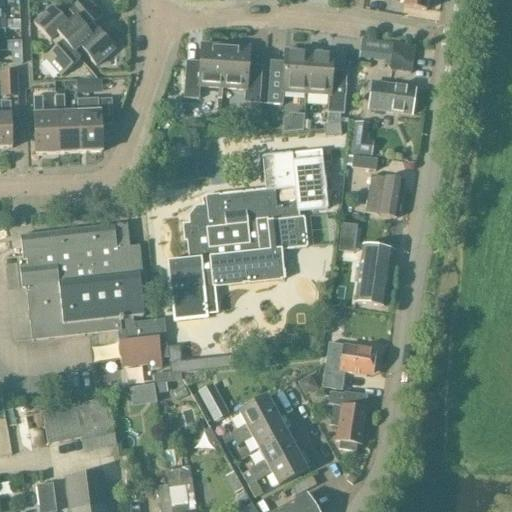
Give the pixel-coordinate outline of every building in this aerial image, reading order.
[(74,21),(86,32),(104,16),(89,0),(83,0),(68,14),(74,21)] [(427,0),(404,0),(403,9),(426,12),(427,0)] [(57,38),(68,26),(52,8),(33,25),(50,44),(57,38)] [(19,21),(8,21),(9,31),(19,30),(19,21)] [(91,38),(86,32),(74,21),(68,26),(57,38),(62,44),(74,55),(80,50),(91,38)] [(91,38),(80,50),(96,68),(115,51),(98,32),(91,38)] [(361,41),(359,54),(391,58),(393,46),(361,41)] [(17,43),(5,43),(6,52),(18,52),(17,43)] [(80,62),(74,55),(62,44),(44,60),(61,78),(80,62)] [(223,90),(225,48),(201,46),(199,71),(185,70),(183,100),(198,101),(199,88),(223,90)] [(415,49),(393,46),(391,58),(389,72),(411,75),(415,49)] [(225,48),(223,90),(245,91),(244,104),(259,105),(261,75),(247,74),(249,49),(225,48)] [(307,96),(309,53),(285,52),(283,70),(269,69),(267,106),(282,107),(283,94),(307,96)] [(309,53),(307,96),(329,97),(327,114),(327,126),(340,125),(340,115),(344,115),(345,97),(346,87),(345,87),(346,74),(331,73),(333,55),(309,53)] [(5,98),(17,97),(16,73),(4,74),(5,98)] [(77,96),(102,95),(102,81),(77,82),(77,96)] [(410,117),(412,99),(408,98),(409,90),(384,87),(383,87),(370,85),(366,111),(410,117)] [(77,115),(64,115),(64,97),(54,97),(55,116),(56,116),(58,156),(79,155),(77,115)] [(56,116),(55,116),(43,116),(42,98),(33,98),(34,117),(35,157),(58,156),(56,116)] [(100,127),(112,126),(111,101),(77,102),(77,115),(79,155),(101,154),(100,127)] [(0,116),(0,149),(12,149),(10,103),(0,104),(1,117),(0,116)] [(288,131),(306,131),(305,117),(288,118),(288,131)] [(325,139),(341,137),(340,125),(327,126),(324,127),(325,139)] [(330,153),(322,154),(323,164),(331,163),(330,153)] [(265,192),(223,197),(202,199),(203,210),(197,211),(191,219),(192,225),(182,226),(184,244),(186,243),(188,261),(167,264),(170,294),(173,324),(207,320),(206,315),(216,314),(213,289),(284,281),(281,252),(306,249),(303,219),(299,220),(298,214),(327,211),(322,161),(293,164),(292,156),(262,159),(265,192)] [(352,170),(375,173),(377,161),(353,158),(353,159),(352,169),(352,170)] [(395,220),(402,182),(370,177),(364,214),(395,220)] [(133,325),(133,319),(143,318),(139,277),(142,277),(139,248),(129,249),(126,226),(20,238),(23,262),(26,262),(27,270),(19,271),(22,290),(26,290),(31,343),(117,333),(122,370),(147,367),(148,372),(161,370),(160,360),(168,359),(164,321),(133,325)] [(353,255),(357,228),(341,226),(338,253),(353,255)] [(383,308),(391,252),(362,248),(354,304),(383,308)] [(331,310),(329,320),(337,322),(342,318),(343,312),(331,310)] [(329,346),(322,389),(342,392),(344,375),(371,379),(376,353),(329,346)] [(169,375),(153,376),(154,384),(155,387),(166,385),(181,383),(180,376),(169,377),(169,375)] [(309,378),(299,384),(305,395),(316,389),(309,378)] [(155,387),(153,387),(154,395),(167,393),(166,385),(155,387)] [(228,418),(212,389),(200,396),(216,424),(228,418)] [(355,454),(357,446),(360,447),(366,412),(365,412),(367,398),(344,394),(344,398),(331,395),(329,408),(333,409),(330,428),(338,429),(336,443),(340,443),(338,451),(355,454)] [(234,441),(277,418),(267,400),(239,415),(245,428),(231,435),(234,441)] [(106,401),(40,414),(47,447),(80,440),(83,454),(116,447),(106,401)] [(258,451),(286,436),(277,418),(234,441),(237,447),(252,439),(258,451)] [(229,436),(222,440),(225,446),(232,442),(229,436)] [(254,477),(296,454),(286,436),(258,451),(265,463),(250,471),(254,477)] [(306,472),(296,454),(254,477),(257,483),(271,475),(278,488),(306,472)] [(164,511),(182,511),(200,509),(193,467),(169,471),(171,486),(160,488),(164,511)] [(236,475),(227,480),(236,495),(244,490),(236,475)] [(106,511),(102,476),(64,481),(67,511),(106,511)] [(352,486),(356,481),(351,476),(346,482),(352,486)] [(39,511),(55,511),(51,487),(36,489),(39,511)] [(133,491),(123,492),(124,503),(135,502),(133,491)] [(315,511),(306,496),(277,511),(315,511)] [(267,511),(262,503),(254,507),(256,511),(267,511)]
